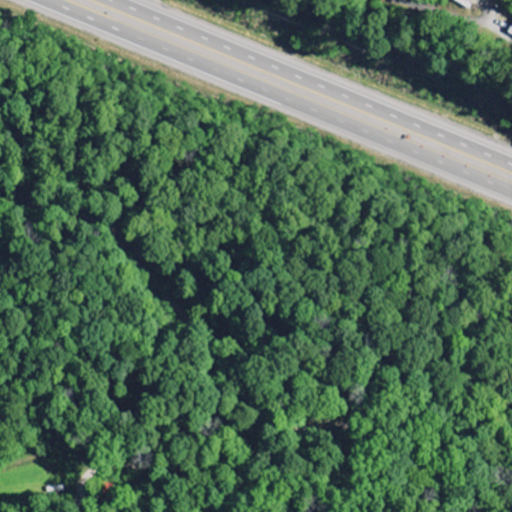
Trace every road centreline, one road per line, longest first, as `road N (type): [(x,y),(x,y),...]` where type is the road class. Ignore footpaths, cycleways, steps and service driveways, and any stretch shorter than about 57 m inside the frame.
road 1 (trunk): [(37,0),(511,194)]
road 2 (trunk): [(511,164),(110,0)]
